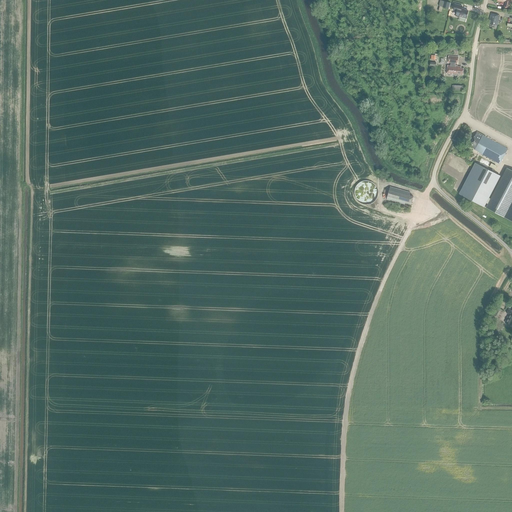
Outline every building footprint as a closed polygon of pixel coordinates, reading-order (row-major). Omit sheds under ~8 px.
[(496,0),(497,1),(505,2),(504,8),(510,8),(510,0),(496,0)] [(459,17),(466,18),(468,12),(461,10),(462,6),(454,4),(453,11),(456,11),(455,16),(459,17)] [(500,16),(492,14),(490,20),(489,20),(488,24),(491,24),(490,27),(495,28),(495,26),(497,26),(500,16)] [(456,66),(456,64),(457,64),(458,57),(449,56),(448,63),(450,63),(450,66),(447,65),(447,74),(454,75),(455,76),(456,76),(457,76),(457,74),(463,75),(464,69),(461,68),(461,67),(456,66)] [(499,164),(507,149),(477,133),(469,146),(474,148),(473,150),(479,153),(499,164)] [(476,163),(460,195),(484,207),(500,176),(476,163)] [(511,221),(511,170),(507,168),(486,208),(511,221)] [(359,196),(373,196),(373,183),(362,183),(362,185),(359,185),(359,196)] [(385,185),(379,206),(408,214),(414,193),(385,185)]
